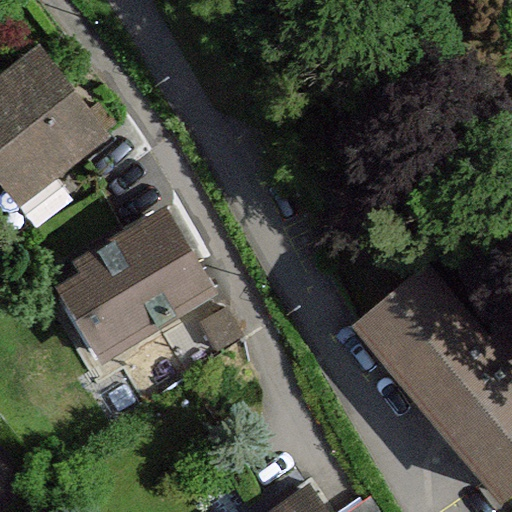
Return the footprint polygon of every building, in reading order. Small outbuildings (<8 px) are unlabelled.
[(0,191),(85,133),(29,54),(0,74),(0,191)] [(511,80),(477,103),(511,156),(511,80)] [(198,298),(146,215),(41,280),(93,363),(198,298)] [(332,302),(479,483),(511,457),(511,380),(402,246),(332,302)] [(312,511),(296,488),(261,511),(312,511)]
